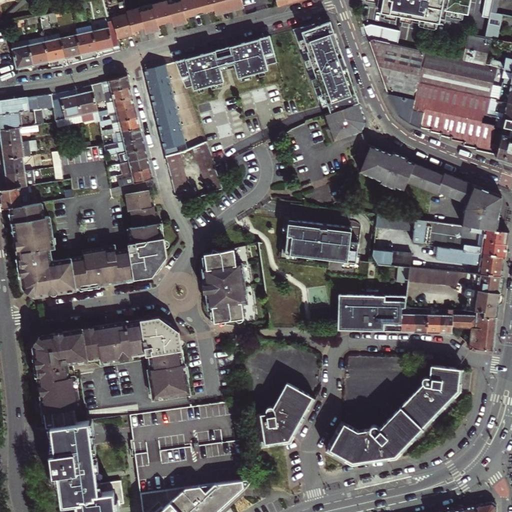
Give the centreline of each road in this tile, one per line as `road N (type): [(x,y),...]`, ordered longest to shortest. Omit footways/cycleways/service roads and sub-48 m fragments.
road 1 (tertiary): [(336,1),(387,127),(511,182)]
road 2 (residential): [(336,1),(135,58)]
road 3 (residential): [(135,58),(169,201),(196,243)]
road 4 (residential): [(23,511),(4,319)]
road 5 (primary): [(467,459),(432,479),(299,511)]
road 6 (residential): [(165,293),(4,319)]
road 7 (residential): [(135,58),(0,90)]
road 8 (primary): [(359,511),(452,487),(482,467)]
road 9 (residential): [(258,144),(264,185),(196,243)]
